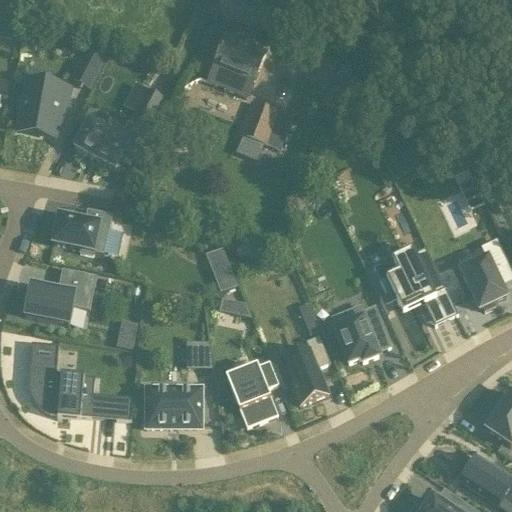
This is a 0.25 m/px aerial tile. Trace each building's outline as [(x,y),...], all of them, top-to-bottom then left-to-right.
[(20,46),(23,30),(14,27),(11,44),(20,46)] [(238,78),(253,85),(265,58),(249,51),(250,51),(226,41),(214,69),(215,69),(208,86),(231,95),(238,78)] [(105,62),(87,52),(80,66),(98,75),(105,62)] [(347,63),(340,74),(358,84),(364,73),(347,63)] [(27,84),(18,133),(54,139),(57,118),(65,119),(69,98),(61,97),(62,90),(27,84)] [(135,116),(152,125),(163,103),(146,94),(135,116)] [(345,105),(328,95),(321,105),(339,116),(345,105)] [(266,149),(279,117),(251,106),(239,138),(266,149)] [(129,170),(146,137),(127,128),(119,143),(88,127),(85,132),(82,130),(73,147),(76,149),(74,154),(113,174),(118,165),(129,170)] [(468,174),(454,180),(459,193),(473,186),(468,174)] [(52,248),(80,254),(79,257),(93,260),(93,257),(103,259),(112,219),(87,214),(84,225),(58,220),(58,223),(54,222),(52,235),(55,236),(52,248)] [(223,253),(208,259),(212,271),(227,265),(223,253)] [(397,276),(379,285),(387,301),(393,298),(396,303),(401,314),(403,318),(424,308),(436,303),(434,299),(445,294),(425,253),(414,258),(412,253),(391,263),(397,276)] [(460,275),(479,314),(482,312),(484,316),(495,311),(493,307),(506,301),(487,262),(460,275)] [(24,320),(69,330),(73,311),(89,315),(96,280),(62,273),(58,289),(60,290),(58,297),(30,291),(24,320)] [(235,306),(233,318),(250,322),(245,308),(235,306)] [(361,310),(343,317),(348,328),(335,333),(348,368),(361,363),(362,367),(378,361),(376,357),(390,351),(374,311),(363,316),(361,310)] [(315,323),(305,327),(310,341),(320,337),(315,323)] [(132,351),(134,339),(120,336),(117,348),(132,351)] [(299,410),(328,398),(318,372),(330,368),(319,340),(306,346),(308,352),(281,363),(299,410)] [(209,346),(199,346),(199,373),(213,373),(209,346)] [(57,370),(30,367),(28,388),(28,392),(28,397),(29,399),(30,403),(32,407),(35,410),(38,413),(40,414),(43,417),(47,418),(52,419),(57,420),(57,423),(80,425),(80,421),(91,422),(94,382),(56,378),(57,370)] [(278,421),(267,394),(278,390),(269,367),(258,371),(257,370),(226,382),(247,433),(278,421)] [(146,392),(146,433),(201,433),(201,393),(146,392)] [(485,433),(511,451),(511,449),(511,398),(510,397),(485,433)] [(131,426),(133,402),(118,401),(116,424),(131,426)] [(475,460),(458,487),(496,511),(498,511),(505,502),(511,506),(511,477),(500,469),(497,474),(475,460)] [(458,511),(445,511),(432,503),(426,511),(460,511),(459,511),(458,511)]
